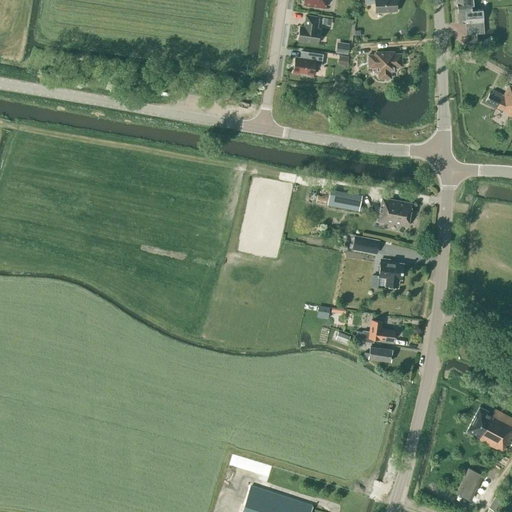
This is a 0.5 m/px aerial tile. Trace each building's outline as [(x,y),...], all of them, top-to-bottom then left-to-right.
[(303,0),(303,5),(305,5),(305,6),(313,7),(313,6),(324,8),(325,0),(303,0)] [(364,0),(365,4),(375,4),(375,13),(396,11),(395,0),(364,0)] [(471,12),(470,4),(472,4),(471,0),(456,0),(458,23),(465,23),(466,35),(477,34),(484,34),(482,11),(471,12)] [(316,29),(318,17),(305,15),(304,27),(300,26),(297,41),(317,44),(319,29),(316,29)] [(349,44),(343,43),(342,47),(336,46),(336,53),(347,54),(349,44)] [(321,67),(323,54),(301,51),(299,58),(295,57),(292,72),(303,74),(303,76),(312,77),(314,65),(320,66),(320,67),(321,67)] [(394,55),(394,52),(375,53),(375,55),(368,55),(368,68),(376,67),(376,71),(378,71),(378,79),(390,78),(390,71),(394,71),(394,67),(401,67),(401,54),(394,55)] [(348,57),(339,56),(338,65),(347,66),(348,57)] [(511,86),(508,85),(503,95),(493,90),(491,94),(489,93),(485,102),(509,114),(508,116),(511,118),(511,86)] [(330,192),(327,205),(358,211),(360,197),(330,192)] [(384,223),(407,227),(412,203),(382,198),(378,215),(379,215),(379,212),(386,214),(384,223)] [(352,249),(376,253),(378,241),(355,237),(352,249)] [(398,279),(401,279),(403,264),(389,263),(389,261),(381,260),(378,277),(386,278),(385,286),(397,287),(398,279)] [(393,341),(394,331),(386,330),(384,329),(380,328),(381,322),(372,320),(370,332),(363,331),(363,332),(362,338),(361,341),(373,343),(374,338),(393,341)] [(348,343),(350,337),(338,333),(336,339),(348,343)] [(377,348),(370,347),(368,359),(375,359),(375,360),(390,362),(392,350),(377,348)] [(492,414),(479,407),(465,433),(502,452),(511,434),(511,433),(511,432),(511,429),(511,419),(499,412),(495,409),(492,414)] [(459,491),(474,496),(483,469),(467,464),(459,491)] [(312,506),(251,486),(242,511),(310,511),(313,506),(312,506)]
